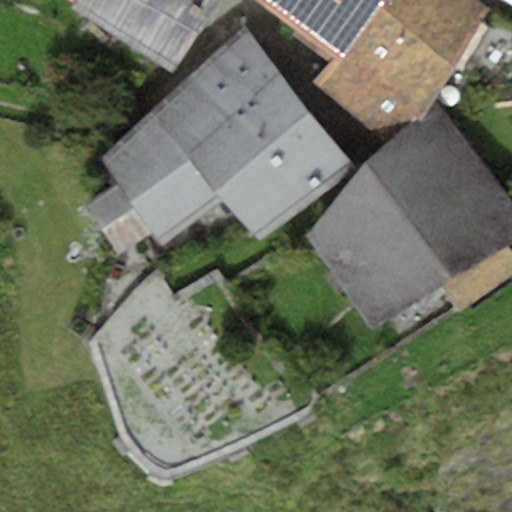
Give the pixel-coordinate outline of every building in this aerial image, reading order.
[(69,11),(170,73),(220,0),(74,0),(73,3),(69,11)] [(261,0),(340,56),(379,3),(381,0),(261,0)] [(381,0),(379,3),(453,66),(485,6),(477,0),(381,0)] [(379,3),(340,56),(318,87),(375,136),(425,117),(453,66),(379,3)] [(148,233),(158,249),(222,200),(259,241),(355,167),(247,27),(102,159),(118,183),(148,233)] [(365,163),(305,241),(372,330),(443,286),(509,246),(511,244),(511,204),(441,107),(365,163)] [(85,203),(117,255),(148,233),(118,183),(85,203)] [(511,251),(509,246),(443,286),(458,311),(511,274),(511,251)]
